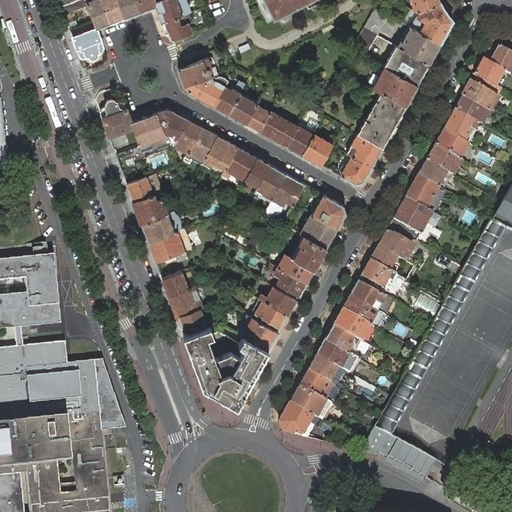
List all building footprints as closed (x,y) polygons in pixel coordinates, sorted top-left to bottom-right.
[(86,1),(86,0),(74,0),(73,1),(61,5),(64,14),(88,5),(86,1)] [(110,22),(101,0),(86,0),(86,1),(88,5),(93,19),(93,20),(98,18),(101,25),(110,22)] [(121,10),(117,0),(101,0),(110,22),(118,19),(116,12),(121,10)] [(137,4),(135,0),(117,0),(121,10),(123,17),(133,13),(130,7),(137,4)] [(148,1),(151,0),(135,0),(137,4),(140,11),(150,7),(148,1)] [(163,8),(160,0),(155,0),(154,5),(157,11),(163,8)] [(187,12),(189,11),(185,0),(160,0),(163,8),(157,11),(161,21),(177,15),(181,14),(187,12)] [(264,0),(274,18),(305,1),(308,7),(321,0),(320,0),(264,0)] [(412,0),(414,9),(419,11),(439,0),(412,0)] [(419,11),(416,15),(427,21),(421,32),(439,42),(452,19),(448,15),(443,8),(439,0),(419,11)] [(133,13),(140,11),(137,4),(130,7),(133,13)] [(387,13),(375,6),(363,27),(375,34),(387,13)] [(183,23),(188,22),(189,16),(187,12),(181,14),(177,15),(179,22),(180,24),(183,23)] [(169,37),(173,39),(191,32),(188,22),(183,23),(180,24),(179,22),(177,15),(161,21),(164,31),(167,30),(169,37)] [(103,46),(96,27),(93,20),(93,19),(70,28),(79,55),(83,56),(87,55),(88,56),(90,58),(92,58),(94,58),(96,57),(97,55),(98,54),(97,51),(101,49),(103,46)] [(421,32),(408,25),(397,45),(428,63),(439,42),(421,32)] [(375,34),(363,27),(351,48),(364,55),(376,34),(375,34)] [(395,45),(383,65),(417,83),(428,63),(397,45),(395,45)] [(489,61),(504,69),(506,71),(510,73),(511,70),(511,52),(499,45),(489,61)] [(217,73),(212,56),(206,58),(201,59),(179,68),(178,69),(184,85),(208,76),(209,76),(211,75),(215,74),(217,73)] [(483,58),(474,73),(500,88),(505,78),(503,77),(500,75),(504,69),(489,61),(483,58)] [(383,65),(372,86),(380,90),(405,104),(417,83),(383,65)] [(213,104),(224,85),(226,82),(227,79),(217,73),(215,74),(211,75),(209,76),(208,76),(184,85),(188,90),(213,104)] [(471,80),(462,95),(488,110),(491,112),(493,109),(490,107),(497,94),(501,88),(500,88),(474,73),(471,80)] [(320,91),(326,82),(318,76),(312,85),(320,91)] [(245,84),(238,80),(233,88),(240,92),(241,90),(244,85),(245,84)] [(229,113),(240,93),(240,92),(233,88),(232,90),(224,85),(213,104),(229,113)] [(405,104),(380,90),(357,131),(357,132),(382,145),(405,104)] [(256,104),(257,102),(251,99),(246,97),(240,93),(229,113),(246,122),(256,104)] [(490,107),(493,109),(495,105),(496,103),(500,96),(497,94),(490,107)] [(462,95),(454,109),(477,121),(480,123),(482,120),(486,113),(488,110),(462,95)] [(109,134),(115,151),(138,142),(132,125),(130,121),(131,120),(124,101),(120,99),(116,101),(115,99),(113,98),(110,98),(107,99),(106,101),(106,104),(106,105),(102,106),(100,110),(107,131),(116,128),(117,131),(109,134)] [(259,129),(270,111),(256,104),(246,122),(259,129)] [(164,108),(156,111),(167,136),(175,140),(175,141),(177,144),(188,150),(189,149),(201,126),(170,108),(164,108)] [(454,109),(443,128),(464,140),(471,127),(473,129),(477,121),(454,109)] [(286,144),(297,125),(270,110),(270,111),(259,129),(286,144)] [(128,158),(142,152),(143,155),(171,145),(168,138),(167,136),(156,111),(131,120),(130,121),(132,125),(138,142),(115,151),(126,181),(144,175),(138,160),(136,161),(133,162),(130,162),(128,158)] [(311,120),(307,126),(315,130),(318,124),(311,120)] [(313,132),(315,130),(307,126),(306,129),(297,125),(286,144),(302,153),(313,132)] [(217,134),(201,126),(189,149),(188,150),(184,158),(187,160),(190,156),(201,162),(204,157),(205,156),(217,134)] [(443,128),(435,144),(462,159),(465,161),(467,162),(470,158),(467,156),(461,153),(466,146),(468,148),(471,144),(464,140),(443,128)] [(320,163),(331,144),(332,143),(313,132),(302,153),(320,163)] [(371,165),(382,145),(357,132),(346,152),(351,155),(371,165)] [(237,145),(217,134),(205,156),(225,167),(237,145)] [(435,144),(426,159),(453,174),(462,159),(435,144)] [(256,156),(237,145),(225,167),(221,173),(228,176),(231,171),(244,178),(256,156)] [(363,180),(371,165),(351,155),(341,174),(355,182),(363,180)] [(244,178),(241,183),(247,187),(250,182),(251,180),(258,184),(259,183),(270,163),(256,156),(244,178)] [(426,159),(417,174),(438,186),(443,177),(449,180),(453,174),(426,159)] [(286,172),(270,163),(259,183),(263,186),(265,187),(263,192),(272,197),(286,172)] [(144,175),(126,181),(133,199),(152,192),(161,189),(154,171),(149,173),(146,174),(144,175)] [(304,183),(286,172),(272,197),(264,211),(274,217),(283,203),(285,199),(293,203),(293,202),(304,183)] [(417,174),(405,196),(426,207),(427,205),(436,189),(438,186),(417,174)] [(511,181),(491,218),(494,220),(504,226),(510,229),(511,230),(511,181)] [(436,189),(427,205),(432,209),(442,192),(436,189)] [(152,192),(133,199),(141,221),(166,212),(160,196),(155,198),(152,192)] [(335,200),(324,193),(313,213),(314,214),(337,226),(341,219),(338,217),(341,210),(340,206),(334,203),(335,200)] [(393,218),(389,225),(416,240),(420,233),(432,211),(426,207),(405,196),(393,218)] [(343,204),(335,200),(334,203),(340,206),(341,210),(338,217),(341,219),(345,211),(343,204)] [(166,212),(141,221),(148,240),(173,230),(176,229),(180,228),(180,226),(178,217),(177,214),(173,209),(166,212)] [(337,226),(314,214),(312,218),(310,218),(308,222),(307,225),(305,228),(305,229),(303,233),(306,235),(325,246),(337,226)] [(494,222),(494,220),(491,218),(479,238),(463,267),(459,275),(452,287),(444,301),(432,322),(424,337),(417,349),(408,366),(399,381),(391,395),(383,410),(374,425),(380,428),(386,416),(385,416),(391,406),(392,407),(392,405),(391,405),(391,404),(392,403),(392,402),(392,401),(392,400),(393,400),(393,399),(394,399),(394,398),(394,397),(395,397),(395,396),(396,396),(397,395),(398,395),(397,394),(398,393),(398,392),(398,391),(398,390),(398,389),(399,389),(399,388),(399,387),(400,387),(400,386),(401,386),(402,385),(403,384),(404,385),(404,384),(404,383),(404,382),(404,381),(404,380),(404,379),(405,378),(405,377),(406,377),(406,376),(406,375),(407,375),(407,374),(408,374),(409,373),(410,373),(416,362),(416,361),(416,360),(416,359),(416,358),(416,357),(417,357),(417,356),(418,355),(418,354),(419,354),(419,353),(420,353),(421,352),(422,352),(422,351),(421,351),(421,350),(421,349),(422,348),(422,347),(422,346),(423,345),(423,344),(424,344),(424,343),(425,343),(425,342),(426,342),(426,341),(427,341),(428,340),(427,340),(428,339),(428,338),(428,337),(428,336),(428,335),(429,334),(430,333),(430,332),(431,332),(431,331),(432,331),(433,330),(434,330),(433,329),(433,328),(434,328),(434,327),(434,326),(434,325),(434,324),(435,324),(435,323),(436,322),(437,321),(438,320),(439,319),(440,319),(440,318),(440,317),(440,316),(440,315),(440,314),(441,313),(441,312),(442,311),(443,310),(444,309),(445,309),(446,308),(445,308),(445,307),(445,306),(446,306),(445,305),(446,304),(446,303),(446,302),(447,302),(447,301),(448,300),(449,299),(450,298),(451,298),(452,298),(452,297),(452,296),(451,296),(452,295),(452,294),(452,293),(452,292),(453,291),(453,290),(454,290),(454,289),(455,289),(455,288),(456,287),(457,287),(458,287),(464,275),(464,274),(464,273),(464,272),(464,271),(464,270),(465,270),(465,269),(466,268),(466,267),(467,267),(467,266),(468,266),(468,265),(469,265),(470,265),(470,264),(470,263),(470,262),(470,261),(470,260),(470,259),(471,259),(471,258),(472,257),(472,256),(473,255),(474,255),(474,254),(475,254),(476,254),(476,253),(476,252),(476,251),(476,250),(476,249),(476,248),(477,248),(477,247),(477,246),(478,246),(478,245),(479,245),(479,244),(480,244),(481,243),(482,243),(483,242),(482,242),(482,241),(482,240),(482,239),(482,238),(483,237),(483,236),(484,235),(484,234),(485,234),(486,233),(487,232),(488,232),(489,231),(488,230),(493,222),(494,222)] [(389,434),(504,226),(494,220),(494,222),(493,222),(488,230),(489,231),(488,232),(487,232),(486,233),(485,234),(484,234),(484,235),(483,236),(483,237),(482,238),(482,239),(482,240),(482,241),(482,242),(483,242),(482,243),(481,243),(480,244),(479,244),(479,245),(478,245),(478,246),(477,246),(477,247),(477,248),(476,248),(476,249),(476,250),(476,251),(476,252),(476,253),(476,254),(475,254),(474,254),(474,255),(473,255),(472,256),(472,257),(471,258),(471,259),(470,259),(470,260),(470,261),(470,262),(470,263),(470,264),(470,265),(469,265),(468,265),(468,266),(467,266),(467,267),(466,267),(466,268),(465,269),(465,270),(464,270),(464,271),(464,272),(464,273),(464,274),(464,275),(458,287),(457,287),(456,287),(455,288),(455,289),(454,289),(454,290),(453,290),(453,291),(452,292),(452,293),(452,294),(452,295),(451,296),(452,296),(452,297),(452,298),(451,298),(450,298),(449,299),(448,300),(447,301),(447,302),(446,302),(446,303),(446,304),(445,305),(446,306),(445,306),(445,307),(445,308),(446,308),(445,309),(444,309),(443,310),(442,311),(441,312),(441,313),(440,314),(440,315),(440,316),(440,317),(440,318),(440,319),(439,319),(438,320),(437,321),(436,322),(435,323),(435,324),(434,324),(434,325),(434,326),(434,327),(434,328),(433,328),(433,329),(434,330),(433,330),(432,331),(431,331),(431,332),(430,332),(430,333),(429,334),(428,335),(428,336),(428,337),(428,338),(428,339),(427,340),(428,340),(427,341),(426,341),(426,342),(425,342),(425,343),(424,343),(424,344),(423,344),(423,345),(422,346),(422,347),(422,348),(421,349),(421,350),(421,351),(422,351),(422,352),(421,352),(420,353),(419,353),(419,354),(418,354),(418,355),(417,356),(417,357),(416,357),(416,358),(416,359),(416,360),(416,361),(416,362),(410,373),(409,373),(408,374),(407,374),(407,375),(406,375),(406,376),(406,377),(405,377),(405,378),(404,379),(404,380),(404,381),(404,382),(404,383),(404,384),(404,385),(403,384),(402,385),(401,386),(400,386),(400,387),(399,387),(399,388),(399,389),(398,389),(398,390),(398,391),(398,392),(398,393),(397,394),(398,395),(397,395),(396,396),(395,396),(395,397),(394,397),(394,398),(394,399),(393,399),(393,400),(392,400),(392,401),(392,402),(392,403),(391,404),(391,405),(392,405),(392,407),(391,406),(385,416),(386,416),(380,428),(389,434)] [(180,228),(176,229),(183,249),(190,247),(187,239),(186,235),(183,227),(180,228)] [(148,240),(155,260),(162,257),(175,252),(177,258),(185,255),(183,249),(176,229),(173,230),(148,240)] [(386,230),(378,245),(397,256),(404,259),(407,254),(410,248),(412,245),(386,230)] [(313,268),(325,246),(306,235),(293,257),(313,268)] [(33,244),(34,253),(47,252),(46,242),(33,244)] [(378,245),(370,259),(389,269),(397,256),(378,245)] [(175,252),(162,257),(165,262),(177,258),(175,252)] [(306,281),(313,268),(293,257),(284,252),(281,258),(283,259),(287,262),(283,268),(306,281)] [(0,261),(0,329),(57,322),(51,255),(0,261)] [(283,259),(279,266),(283,268),(287,262),(283,259)] [(370,259),(358,280),(379,293),(387,278),(391,280),(395,273),(389,269),(370,259)] [(447,268),(459,275),(463,267),(451,260),(447,268)] [(267,267),(280,275),(276,282),(299,294),(306,281),(283,268),(279,266),(277,265),(270,261),(267,267)] [(162,277),(168,295),(188,287),(181,270),(162,277)] [(358,280),(350,295),(371,307),(374,300),(381,304),(386,296),(379,293),(358,280)] [(188,287),(168,295),(176,316),(180,315),(199,307),(202,306),(200,299),(195,301),(191,290),(195,288),(194,285),(188,287)] [(296,298),(273,285),(267,297),(261,293),(259,297),(261,298),(288,313),(296,298)] [(200,299),(195,288),(191,290),(195,301),(200,299)] [(350,295),(342,308),(370,324),(375,316),(378,311),(371,307),(350,295)] [(288,313),(261,298),(254,310),(257,312),(254,317),(278,330),(281,326),(288,313)] [(371,307),(378,311),(379,308),(381,304),(374,300),(371,307)] [(199,307),(180,315),(183,323),(185,328),(187,334),(200,329),(198,324),(205,321),(199,307)] [(342,308),(333,324),(354,336),(361,340),(363,341),(364,338),(372,324),(370,324),(342,308)] [(252,316),(249,314),(247,317),(245,315),(244,317),(237,329),(239,330),(238,332),(241,334),(252,316)] [(268,349),(278,330),(254,317),(252,316),(241,334),(243,335),(268,349)] [(333,324),(324,340),(345,351),(354,336),(333,324)] [(187,334),(183,335),(202,386),(236,405),(268,349),(243,335),(239,342),(221,332),(220,332),(219,332),(218,332),(217,332),(216,332),(215,332),(214,333),(213,333),(213,334),(210,325),(200,329),(187,334)] [(324,340),(316,354),(337,366),(342,368),(349,372),(357,358),(356,357),(354,356),(353,355),(345,351),(324,340)] [(0,511),(109,511),(94,360),(65,363),(63,341),(0,347),(0,511)] [(316,354),(308,369),(326,379),(329,381),(337,366),(316,354)] [(308,369),(299,384),(317,394),(326,379),(308,369)] [(299,384),(290,401),(316,416),(326,399),(317,394),(299,384)] [(316,416),(290,401),(278,421),(282,430),(309,437),(312,431),(313,429),(319,417),(316,416)] [(436,459),(389,434),(380,428),(374,425),(365,442),(360,450),(374,454),(377,454),(378,453),(379,452),(425,478),(436,459)]
